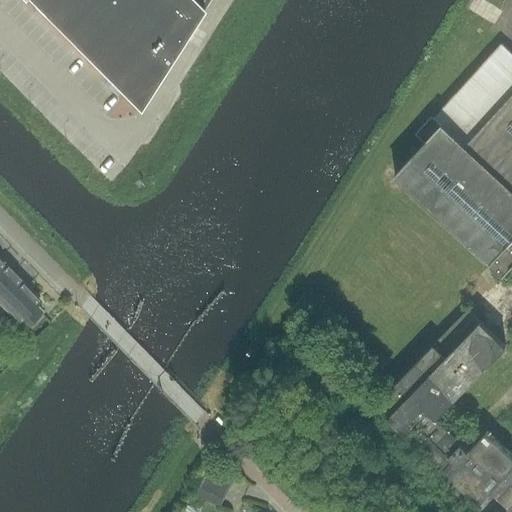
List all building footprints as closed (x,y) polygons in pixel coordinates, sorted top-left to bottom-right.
[(29,0),(34,4),(34,5),(139,111),(210,0),(29,0)] [(444,120),(394,176),(500,277),(511,264),(511,57),(500,47),(439,115),(444,120)] [(0,285),(14,272),(0,258),(0,285)] [(30,289),(14,272),(0,285),(0,298),(10,309),(30,289)] [(41,300),(30,289),(10,309),(21,320),(25,316),(30,322),(41,311),(36,305),(41,300)] [(440,416),(511,342),(511,341),(486,317),(452,352),(440,340),(381,401),(408,427),(429,406),(440,416)] [(506,511),(511,505),(511,447),(490,428),(476,445),(461,431),(453,434),(449,439),(455,458),(444,470),(487,508),(488,511),(506,511)] [(229,491),(202,478),(194,493),(221,507),(229,491)]
